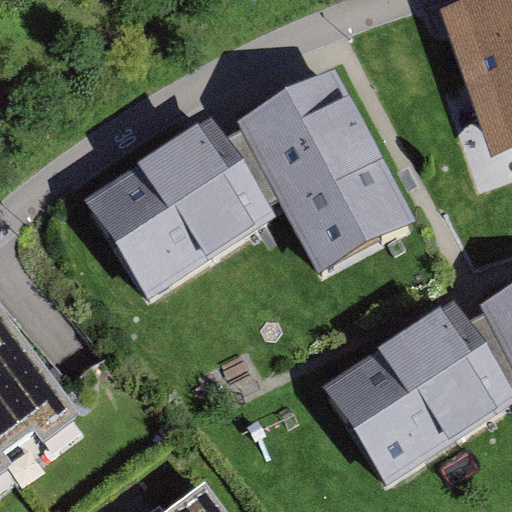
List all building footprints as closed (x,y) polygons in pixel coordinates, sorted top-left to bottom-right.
[(511,171),(511,0),(496,0),(436,21),(491,178),(511,171)] [(419,237),(336,84),(243,134),(326,287),(419,237)] [(216,133),(87,213),(148,311),(277,231),(216,133)] [(511,304),(483,320),(511,373),(511,304)] [(511,397),(461,316),(328,399),(390,498),(511,421),(511,397)] [(0,326),(0,454),(61,410),(0,326)] [(222,511),(208,493),(181,511),(222,511)]
